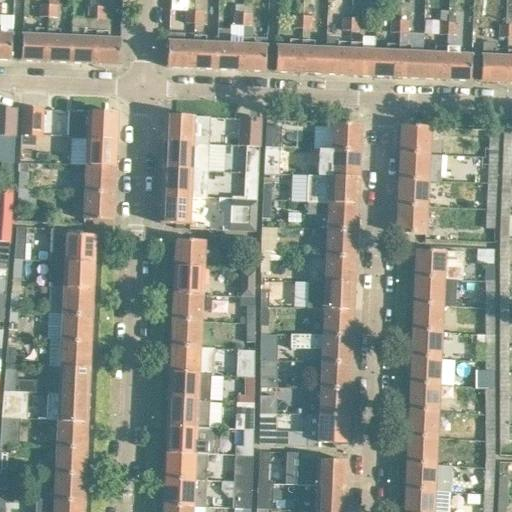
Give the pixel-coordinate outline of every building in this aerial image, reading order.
[(48,6),(48,18),(58,18),(58,0),(48,0),(48,6)] [(195,24),(195,12),(195,0),(185,0),(185,24),(195,24)] [(234,4),(233,26),(243,26),(243,14),(244,4),(234,4)] [(48,18),(48,6),(39,5),(38,18),(48,18)] [(97,20),(98,8),(88,8),(87,20),(97,20)] [(98,8),(97,20),(107,21),(107,8),(98,8)] [(440,11),(439,36),(448,36),(449,24),(449,11),(440,11)] [(195,12),(195,24),(205,25),(205,13),(195,12)] [(243,14),(243,26),(253,27),(253,14),(243,14)] [(0,60),(11,61),(13,16),(0,15),(0,60)] [(302,30),(302,17),(293,17),(292,29),(302,30)] [(302,17),(302,30),(312,30),(312,18),(302,17)] [(72,38),(71,64),(95,65),(97,32),(97,20),(87,20),(87,18),(73,18),(72,38)] [(351,32),(351,19),(341,19),(341,31),(351,32)] [(351,19),(351,32),(360,32),(361,20),(351,19)] [(399,34),(400,22),(390,21),(390,33),(399,34)] [(400,22),(399,34),(409,34),(410,22),(400,22)] [(449,24),(448,36),(458,36),(459,24),(449,24)] [(507,39),(508,26),(498,26),(498,38),(507,39)] [(22,36),(21,61),(46,63),(47,31),(34,30),(34,36),(22,36)] [(217,45),(216,70),(241,71),(242,39),(229,39),(229,30),(218,30),(217,45)] [(47,31),(46,63),(71,64),(72,38),(59,38),(59,31),(47,31)] [(97,32),(95,65),(119,66),(120,40),(108,40),(108,33),(97,32)] [(167,68),(191,69),(193,36),(181,36),(168,35),(167,68)] [(191,69),(216,70),(217,45),(205,44),(205,37),(193,36),(191,69)] [(325,49),(324,75),(349,76),(350,44),(338,43),(338,38),(326,37),(325,49)] [(242,39),(241,71),(265,72),(266,47),(254,46),(254,40),(242,39)] [(350,44),(349,76),(373,77),(374,52),(375,39),(363,39),(362,45),(350,44)] [(277,47),(276,73),(300,74),(301,42),(290,42),(290,48),(277,47)] [(301,42),(300,74),(324,75),(325,49),(313,49),(313,43),(301,42)] [(483,43),(481,82),(505,83),(507,51),(494,51),(495,43),(483,43)] [(374,52),(373,77),(397,78),(399,46),(386,46),(385,52),(374,52)] [(399,46),(398,78),(422,79),(423,54),(411,54),(411,47),(399,46)] [(423,54),(422,79),(446,81),(448,48),(434,48),(434,55),(423,54)] [(448,48),(446,81),(470,82),(471,56),(459,55),(459,49),(448,48)] [(0,108),(0,135),(15,136),(16,109),(0,108)] [(43,110),(35,110),(22,109),(21,135),(35,136),(42,136),(43,110)] [(87,140),(116,141),(117,114),(107,114),(83,112),(71,112),(70,137),(87,138),(87,140)] [(165,116),(164,143),(208,145),(209,118),(176,117),(165,116)] [(260,121),(240,120),(239,147),(246,147),(259,148),(260,121)] [(361,125),(349,124),(332,124),(331,151),(360,152),(361,125)] [(266,126),(265,148),(280,149),(281,127),(266,126)] [(415,127),(401,127),(400,154),(429,155),(430,128),(415,127)] [(497,149),(498,131),(490,131),(489,149),(497,149)] [(511,149),(511,132),(504,131),(503,149),(511,149)] [(0,135),(0,162),(1,162),(13,163),(15,136),(0,135)] [(34,146),(35,136),(21,135),(20,146),(34,146)] [(86,166),(115,168),(116,141),(87,140),(87,138),(70,137),(70,139),(87,140),(86,166)] [(208,145),(164,143),(163,170),(207,172),(208,145)] [(245,174),(258,174),(259,148),(246,147),(245,174)] [(265,148),(264,174),(279,175),(280,149),(265,148)] [(497,149),(489,149),(488,166),(496,167),(497,149)] [(511,149),(503,149),(502,167),(510,167),(511,149)] [(319,150),(318,176),(359,178),(360,152),(331,151),(319,150)] [(400,154),(399,181),(428,182),(441,182),(442,156),(429,155),(400,154)] [(12,191),(13,163),(1,162),(1,172),(5,172),(4,190),(12,191)] [(84,193),(113,194),(115,168),(86,166),(84,193)] [(161,197),(191,198),(205,198),(207,172),(163,170),(161,197)] [(19,174),(18,191),(26,191),(27,175),(19,174)] [(244,200),(256,201),(258,174),(245,174),(244,200)] [(329,204),(358,205),(359,178),(318,176),(308,176),(307,203),(329,204)] [(399,181),(398,207),(427,209),(428,182),(399,181)] [(262,201),(270,201),(271,183),(263,183),(262,201)] [(12,191),(4,190),(0,189),(0,216),(11,217),(11,209),(12,191)] [(18,191),(17,209),(25,209),(26,191),(18,191)] [(113,194),(84,193),(83,220),(84,220),(112,222),(113,194)] [(494,212),(495,194),(487,193),(486,211),(494,212)] [(501,193),(501,211),(509,211),(509,193),(501,193)] [(191,198),(161,197),(160,224),(189,225),(191,198)] [(219,199),(218,210),(223,214),(222,231),(229,232),(255,233),(256,201),(244,200),(219,199)] [(269,220),(270,201),(262,201),(261,219),(269,220)] [(358,205),(329,204),(327,230),(357,232),(358,205)] [(426,236),(427,209),(398,207),(396,234),(416,235),(426,236)] [(494,212),(486,211),(485,229),(493,230),(494,212)] [(508,229),(509,211),(501,211),(500,229),(508,229)] [(0,242),(9,243),(10,226),(11,217),(0,216),(0,242)] [(16,228),(14,260),(22,261),(29,261),(30,245),(25,245),(26,228),(16,228)] [(49,262),(94,264),(95,237),(67,235),(67,230),(51,229),(49,262)] [(355,258),(357,232),(327,230),(326,257),(355,258)] [(261,237),(261,255),(278,256),(278,238),(261,237)] [(192,241),(175,240),(174,268),(203,269),(205,242),(192,241)] [(0,269),(7,270),(9,243),(0,242),(0,269)] [(476,249),(476,264),(485,265),(494,265),(494,250),(476,249)] [(416,251),(415,278),(444,279),(457,280),(462,280),(463,267),(444,266),(445,252),(416,251)] [(247,254),(247,271),(255,271),(255,254),(247,254)] [(261,255),(260,274),(268,274),(268,261),(280,261),(280,256),(278,256),(261,255)] [(355,258),(326,257),(325,283),(354,285),(355,258)] [(22,261),(14,260),(12,279),(20,279),(22,261)] [(49,288),(93,290),(94,264),(49,262),(48,288),(49,288)] [(494,265),(485,265),(485,284),(494,284),(494,265)] [(174,268),(173,294),(202,295),(203,269),(174,268)] [(255,271),(247,271),(242,271),(241,298),(254,298),(255,271)] [(415,278),(413,304),(443,306),(444,279),(415,278)] [(307,309),(324,310),(353,311),(354,285),(325,283),(308,283),(307,309)] [(485,284),(485,302),(494,302),(494,284),(485,284)] [(62,315),(92,317),(93,290),(49,288),(48,315),(62,315)] [(260,309),(268,309),(268,291),(260,291),(260,309)] [(173,294),(172,321),(201,322),(202,295),(173,294)] [(10,313),(18,313),(19,295),(11,295),(10,313)] [(413,304),(412,331),(442,332),(443,306),(413,304)] [(246,307),(246,325),(254,325),(254,307),(246,307)] [(268,327),(268,309),(260,309),(260,327),(268,327)] [(353,311),(324,310),(323,336),(352,338),(353,311)] [(16,331),(18,313),(10,313),(8,331),(16,331)] [(47,341),(61,342),(90,344),(92,317),(62,315),(48,315),(47,341)] [(494,334),(494,315),(485,315),(485,334),(494,334)] [(201,322),(172,321),(171,347),(200,349),(201,322)] [(254,325),(246,325),(246,343),(254,343),(254,325)] [(442,332),(412,331),(411,358),(441,359),(442,332)] [(494,334),(485,334),(485,354),(494,354),(494,334)] [(260,335),(260,362),(268,362),(268,335),(260,335)] [(323,336),(291,336),(291,349),(322,349),(322,363),(351,364),(352,338),(323,336)] [(60,368),(89,370),(90,344),(61,342),(60,368)] [(215,349),(200,349),(171,347),(169,374),(209,376),(214,376),(215,349)] [(7,348),(6,365),(14,366),(15,348),(7,348)] [(236,377),(245,378),(253,378),(254,351),(237,350),(236,377)] [(411,358),(410,384),(440,385),(453,386),(454,359),(441,359),(411,358)] [(277,362),(268,362),(260,362),(259,388),(276,389),(277,362)] [(322,363),(320,390),(350,391),(351,364),(322,363)] [(6,365),(3,392),(14,392),(16,366),(14,366),(6,365)] [(47,368),(46,394),(88,396),(89,370),(60,368),(47,368)] [(485,368),(485,387),(494,387),(494,368),(485,368)] [(169,374),(168,401),(197,402),(208,403),(209,376),(169,374)] [(253,378),(245,378),(245,396),(253,396),(253,378)] [(410,384),(409,411),(439,412),(440,385),(410,384)] [(494,407),(494,387),(485,387),(485,407),(494,407)] [(319,416),(348,418),(350,391),(320,390),(308,389),(308,401),(320,401),(319,416)] [(1,418),(21,419),(27,420),(28,393),(14,392),(3,392),(1,418)] [(46,394),(45,421),(58,421),(87,423),(88,396),(46,394)] [(276,397),(259,397),(259,415),(276,415),(276,397)] [(168,401),(167,427),(196,428),(220,429),(221,430),(222,403),(208,403),(197,402),(168,401)] [(236,404),(236,416),(253,416),(253,405),(236,404)] [(409,411),(408,437),(437,439),(439,412),(409,411)] [(259,415),(259,445),(276,446),(288,447),(289,433),(276,433),(276,415),(259,415)] [(306,416),(305,434),(305,448),(319,448),(320,444),(347,445),(348,418),(319,416),(306,416)] [(0,445),(19,446),(21,419),(1,418),(0,436),(0,445)] [(57,448),(86,450),(87,423),(58,421),(57,448)] [(485,421),(485,441),(494,441),(494,421),(485,421)] [(195,455),(207,455),(219,456),(220,429),(210,429),(167,427),(166,453),(195,455)] [(236,447),(236,457),(244,457),(252,457),(252,431),(244,431),(244,447),(236,447)] [(408,437),(406,464),(436,465),(437,439),(408,437)] [(494,460),(494,441),(485,441),(485,460),(494,460)] [(55,475),(85,476),(86,450),(57,448),(55,475)] [(166,453),(165,480),(206,482),(207,455),(195,455),(166,453)] [(299,454),(297,486),(315,487),(345,488),(347,461),(318,460),(319,455),(299,454)] [(236,457),(234,484),(251,484),(252,457),(244,457),(236,457)] [(406,464),(405,490),(435,492),(436,465),(406,464)] [(259,466),(258,484),(267,485),(268,466),(259,466)] [(54,501),(83,503),(85,476),(55,475),(54,501)] [(492,494),(492,477),(484,477),(483,494),(492,494)] [(498,494),(506,495),(507,479),(498,478),(498,494)] [(206,482),(165,480),(163,506),(193,508),(205,508),(206,482)] [(221,483),(221,489),(228,496),(234,497),(233,510),(242,510),(250,511),(251,484),(234,484),(221,483)] [(258,484),(257,511),(265,511),(270,511),(272,485),(267,485),(258,484)] [(344,511),(345,488),(315,487),(314,511),(344,511)] [(405,490),(404,511),(434,511),(435,492),(405,490)] [(490,511),(492,494),(483,494),(482,511),(490,511)] [(498,494),(496,511),(505,511),(506,495),(498,494)] [(83,511),(83,503),(54,501),(37,501),(36,511),(83,511)]
